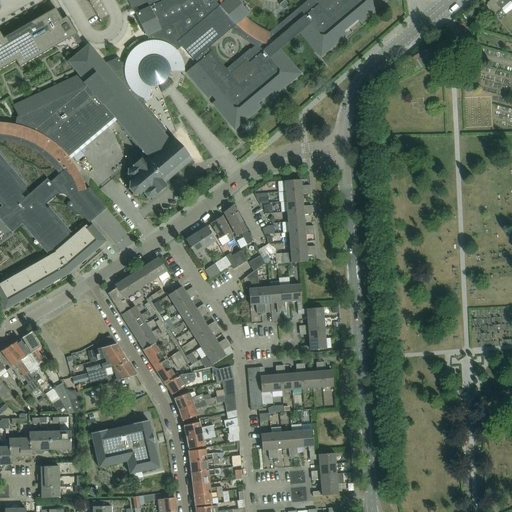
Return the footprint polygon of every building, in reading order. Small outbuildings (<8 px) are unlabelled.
[(306,0),(269,32),(266,31),(262,29),(259,27),(256,25),(253,23),(251,21),(248,19),(245,16),(248,14),(236,0),(128,0),(132,7),(131,8),(132,8),(127,10),(130,16),(135,13),(146,36),(148,41),(146,42),(144,42),(142,43),(141,43),(139,44),(137,46),(135,47),(133,48),(132,50),(130,52),(129,53),(128,55),(127,57),(126,59),(125,61),(124,63),(120,62),(118,57),(104,64),(88,45),(85,48),(80,51),(69,61),(68,62),(73,68),(76,71),(79,75),(13,106),(17,115),(17,116),(16,117),(14,124),(9,123),(6,123),(3,123),(0,123),(0,122),(0,200),(4,205),(0,208),(0,214),(13,230),(23,221),(49,252),(47,254),(49,252),(53,257),(57,254),(63,249),(73,239),(71,237),(68,234),(70,232),(68,234),(47,208),(49,207),(49,206),(47,208),(44,205),(55,196),(57,195),(59,194),(61,194),(63,194),(65,195),(66,197),(70,201),(69,201),(68,202),(67,203),(66,204),(66,205),(66,206),(67,207),(67,208),(73,213),(74,214),(75,214),(75,215),(76,215),(77,215),(78,215),(79,214),(80,214),(81,214),(89,223),(85,218),(102,204),(106,209),(106,208),(89,188),(85,189),(80,191),(77,183),(83,182),(83,181),(81,178),(79,175),(78,172),(76,168),(74,165),(72,162),(70,160),(68,157),(115,117),(147,156),(144,159),(141,156),(140,156),(141,157),(132,165),(131,164),(130,165),(131,166),(128,169),(126,168),(126,169),(127,170),(127,173),(125,174),(126,175),(127,174),(130,177),(129,179),(130,179),(131,178),(133,178),(129,181),(128,181),(127,182),(129,182),(128,188),(127,188),(127,189),(129,189),(132,193),(131,194),(133,195),(133,194),(139,194),(139,196),(140,195),(140,194),(144,191),(144,193),(142,193),(142,195),(144,194),(146,197),(145,198),(147,199),(147,197),(151,198),(151,199),(152,199),(152,197),(155,194),(156,196),(157,195),(156,194),(165,186),(166,187),(167,186),(164,183),(168,180),(169,179),(168,179),(173,175),(173,176),(174,175),(191,160),(191,161),(192,160),(171,135),(170,136),(171,136),(167,139),(127,91),(130,89),(132,91),(134,93),(136,95),(138,96),(141,98),(143,99),(146,100),(148,100),(151,86),(153,86),(154,86),(156,86),(157,85),(159,85),(160,84),(162,83),(164,82),(165,81),(166,80),(167,79),(168,77),(168,76),(169,75),(169,74),(169,72),(169,71),(184,71),(184,69),(184,68),(183,65),(183,62),(182,60),(181,58),(180,57),(180,56),(179,55),(178,53),(176,51),(181,47),(192,61),(194,59),(197,62),(185,72),(186,73),(186,72),(207,97),(210,93),(217,101),(213,104),(234,129),(259,108),(255,104),(271,91),(274,95),(299,74),(279,49),(300,32),(320,56),(345,35),(342,31),(357,18),(360,22),(385,1),(384,0),(306,0)] [(510,0),(492,0),(493,0),(488,4),(495,13),(511,0),(510,0)] [(0,33),(0,69),(15,61),(17,65),(19,67),(55,46),(72,36),(80,51),(85,48),(66,16),(61,19),(55,8),(3,38),(0,33)] [(301,186),(300,180),(284,181),(285,191),(310,189),(310,185),(301,186)] [(301,194),(310,194),(310,189),(285,191),(278,192),(279,202),(286,201),(302,200),(301,194)] [(286,201),(281,202),(282,212),(286,212),(312,210),(311,205),(302,206),(302,200),(286,201)] [(233,206),(232,205),(223,213),(236,236),(240,233),(246,245),(252,242),(233,206)] [(312,214),(312,210),(286,212),(287,222),(303,221),(303,215),(312,214)] [(223,244),(229,240),(234,237),(230,231),(225,222),(226,221),(222,215),(216,219),(216,220),(210,223),(219,238),(223,244)] [(313,230),(313,226),(304,226),(303,221),(287,222),(288,232),(313,230)] [(33,293),(43,287),(44,286),(48,284),(49,284),(59,278),(60,277),(64,275),(67,273),(67,272),(76,264),(77,265),(79,263),(84,259),(93,251),(98,247),(104,241),(105,241),(104,240),(105,240),(101,234),(100,235),(91,225),(82,232),(73,239),(63,249),(57,254),(53,257),(0,286),(0,302),(4,309),(12,305),(13,304),(16,302),(17,302),(28,296),(29,295),(32,293),(33,293)] [(267,226),(262,229),(264,234),(274,233),(273,225),(267,226)] [(215,241),(206,226),(195,233),(204,248),(215,241)] [(305,235),(314,234),(313,230),(288,232),(289,242),(305,241),(305,235)] [(204,248),(195,233),(185,240),(189,247),(189,248),(190,249),(194,255),(204,248)] [(315,251),(315,246),(306,247),(305,241),(289,242),(290,253),(315,251)] [(240,250),(231,256),(237,266),(247,261),(240,250)] [(306,255),(315,255),(315,251),(290,253),(284,253),(285,263),(291,263),(297,262),(307,262),(306,255)] [(237,266),(231,256),(229,253),(225,256),(230,265),(233,269),(237,266)] [(230,265),(225,256),(214,264),(219,272),(230,265)] [(252,271),(257,268),(264,264),(260,256),(248,262),(252,271)] [(158,257),(149,263),(157,277),(161,282),(169,277),(166,272),(166,271),(158,257)] [(149,263),(140,269),(149,282),(157,277),(149,263)] [(209,279),(219,272),(214,264),(204,270),(209,279)] [(258,284),(257,268),(252,271),(245,277),(251,285),(254,284),(258,284)] [(149,282),(140,269),(131,274),(140,288),(149,282)] [(140,288),(131,274),(123,280),(131,293),(140,288)] [(131,293),(123,280),(114,285),(116,288),(123,299),(131,293)] [(254,288),(248,289),(249,305),(255,305),(256,314),(260,313),(258,288),(258,284),(254,284),(254,288)] [(299,284),(299,285),(289,285),(290,302),(296,301),(297,310),(302,309),(299,284)] [(290,302),(289,285),(279,286),(281,311),(285,311),(284,302),(290,302)] [(173,304),(194,290),(192,287),(184,292),(181,286),(167,295),(173,304)] [(281,311),(279,286),(268,287),(270,303),(276,303),(276,312),(281,311)] [(270,303),(268,287),(258,288),(260,313),(265,313),(264,304),(270,303)] [(123,299),(116,288),(107,294),(119,313),(128,307),(123,299)] [(189,299),(197,294),(194,290),(173,304),(178,313),(192,304),(189,299)] [(162,311),(157,302),(153,304),(159,313),(162,311)] [(184,321),(205,308),(203,304),(195,309),(192,304),(178,313),(184,321)] [(126,324),(140,315),(134,306),(133,307),(120,315),(126,324)] [(323,318),(322,307),(302,309),(297,310),(297,314),(306,313),(307,320),(323,318)] [(200,316),(207,311),(205,308),(184,321),(189,330),(203,321),(200,316)] [(132,332),(145,324),(140,315),(126,324),(132,332)] [(324,328),(323,318),(307,320),(307,325),(298,326),(299,330),(324,328)] [(195,338),(216,325),(214,321),(206,326),(203,321),(189,330),(195,338)] [(137,341),(151,332),(145,324),(132,332),(137,341)] [(211,333),(218,329),(216,325),(195,338),(200,347),(214,339),(211,333)] [(325,339),(324,328),(299,330),(299,335),(308,334),(309,340),(325,339)] [(41,347),(31,332),(21,338),(38,365),(44,362),(36,350),(41,347)] [(156,341),(151,332),(137,341),(143,350),(153,343),(156,341)] [(120,353),(109,336),(99,341),(103,348),(87,352),(90,362),(104,358),(120,353)] [(206,356),(227,342),(225,338),(217,343),(214,339),(200,347),(206,356)] [(19,339),(9,345),(28,371),(33,368),(25,357),(29,354),(19,339)] [(326,349),(325,339),(309,340),(309,346),(300,346),(300,351),(326,349)] [(222,351),(229,346),(227,342),(206,356),(211,365),(225,356),(222,351)] [(154,367),(164,360),(153,343),(143,350),(154,367)] [(28,371),(9,345),(0,351),(11,366),(14,364),(28,384),(34,380),(32,377),(28,371)] [(181,351),(183,356),(192,353),(190,348),(181,351)] [(182,357),(179,351),(170,357),(177,369),(186,363),(182,357),(183,357),(182,356),(182,357)] [(126,362),(120,353),(104,358),(105,363),(85,368),(85,367),(69,371),(71,377),(87,373),(87,374),(126,362)] [(167,358),(164,360),(154,367),(165,385),(179,376),(167,358)] [(135,375),(126,362),(87,374),(89,383),(106,379),(107,384),(132,377),(135,375)] [(322,387),(320,362),(315,362),(316,371),(310,372),(311,388),(322,387)] [(332,386),(331,370),(325,371),(324,362),(320,362),(322,387),(332,386)] [(311,388),(310,372),(304,372),(304,363),(300,364),(302,389),(311,388)] [(302,389),(300,364),(295,364),(296,373),(290,374),(291,390),(302,389)] [(291,390),(290,374),(284,374),(283,365),(279,366),(281,391),(291,390)] [(281,391),(279,366),(275,366),(275,375),(269,375),(271,392),(281,391)] [(232,379),(230,367),(219,370),(221,382),(232,379)] [(259,374),(258,367),(246,368),(247,375),(259,374)] [(271,392),(269,375),(264,376),(263,367),(258,367),(259,374),(259,380),(260,386),(260,392),(261,392),(271,392)] [(33,368),(28,371),(32,377),(37,374),(33,368)] [(171,395),(185,386),(195,380),(194,374),(179,376),(165,385),(171,395)] [(233,379),(232,379),(221,382),(224,396),(234,394),(233,379)] [(69,401),(66,394),(61,383),(52,388),(60,399),(62,403),(68,413),(73,413),(69,401)] [(80,413),(80,398),(82,398),(81,391),(75,392),(75,391),(66,394),(69,401),(73,413),(80,413)] [(204,401),(202,395),(195,397),(194,392),(189,394),(189,393),(173,399),(178,410),(204,401)] [(226,413),(236,410),(234,394),(224,396),(214,398),(204,401),(178,410),(182,422),(197,416),(195,410),(206,406),(224,402),(226,413)] [(68,413),(62,403),(60,399),(52,405),(57,413),(68,413)] [(237,425),(237,418),(224,421),(226,428),(227,428),(237,425)] [(106,431),(91,435),(98,469),(127,462),(130,475),(159,468),(153,444),(154,444),(152,433),(151,433),(148,421),(133,425),(133,426),(131,426),(106,432),(106,431)] [(185,436),(186,438),(213,431),(212,426),(200,428),(199,423),(183,426),(185,436)] [(238,441),(237,425),(227,428),(229,435),(232,435),(233,442),(238,441)] [(314,455),(311,430),(301,431),(303,447),(308,447),(309,455),(314,455)] [(50,449),(49,431),(39,432),(40,454),(42,454),(46,450),(50,449)] [(60,453),(60,431),(49,431),(50,449),(54,449),(58,453),(60,453)] [(70,449),(70,431),(60,431),(60,453),(62,453),(66,449),(70,449)] [(215,438),(213,431),(186,438),(188,449),(204,446),(203,440),(215,438)] [(293,457),(291,431),(281,432),(282,449),(288,448),(289,457),(293,457)] [(303,447),(301,431),(291,431),(293,457),(297,457),(296,448),(303,447)] [(40,454),(39,432),(28,432),(28,438),(30,450),(33,450),(37,454),(40,454)] [(282,449),(281,432),(270,433),(272,459),(277,458),(276,449),(282,449)] [(272,459),(270,433),(260,434),(261,450),(267,450),(268,459),(272,459)] [(19,460),(19,438),(8,439),(8,447),(10,457),(13,456),(17,460),(19,460)] [(30,456),(30,450),(28,438),(19,438),(19,460),(21,460),(25,456),(30,456)] [(10,465),(10,457),(8,447),(0,446),(0,468),(1,469),(5,465),(10,465)] [(205,454),(205,452),(204,449),(188,451),(189,462),(221,458),(220,453),(205,454)] [(335,463),(334,453),(314,455),(309,455),(309,460),(318,459),(319,465),(335,463)] [(224,463),(223,458),(223,457),(221,458),(189,462),(191,472),(217,469),(216,464),(224,463)] [(336,474),(335,463),(319,465),(319,471),(310,471),(311,476),(336,474)] [(36,475),(36,477),(58,476),(58,466),(40,466),(40,471),(36,475)] [(220,474),(219,469),(217,469),(191,472),(192,483),(209,481),(208,475),(220,474)] [(343,473),(336,474),(311,476),(311,480),(320,479),(320,485),(336,484),(343,483),(343,473)] [(58,487),(58,476),(36,477),(36,479),(40,483),(41,487),(58,487)] [(209,483),(192,485),(194,495),(222,492),(221,488),(221,487),(209,488),(209,483)] [(337,494),(336,484),(320,485),(321,491),(312,492),(312,496),(337,494)] [(59,497),(58,487),(41,487),(41,491),(37,495),(37,498),(59,497)] [(222,492),(194,495),(195,506),(211,504),(210,499),(222,497),(222,492)] [(171,511),(175,511),(174,498),(157,500),(158,511),(171,511)] [(110,511),(110,500),(92,501),(92,511),(91,511),(110,511)]
